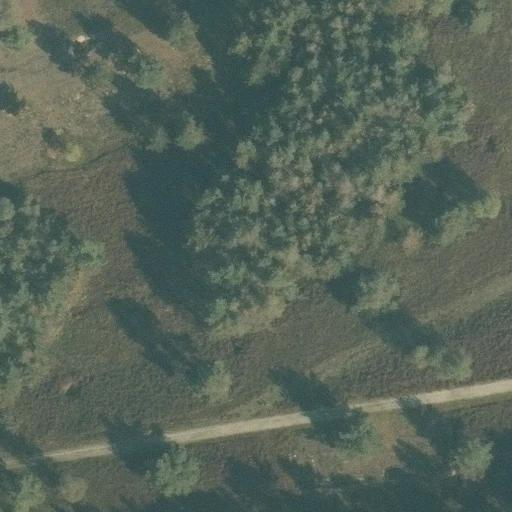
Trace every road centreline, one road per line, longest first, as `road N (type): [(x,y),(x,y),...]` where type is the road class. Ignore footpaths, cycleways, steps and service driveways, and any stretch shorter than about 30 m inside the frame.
road 1 (track): [(511,384),(0,461)]
road 2 (track): [(200,432),(511,284)]
